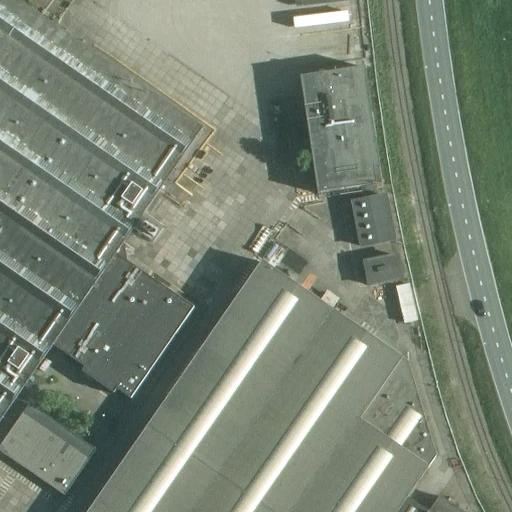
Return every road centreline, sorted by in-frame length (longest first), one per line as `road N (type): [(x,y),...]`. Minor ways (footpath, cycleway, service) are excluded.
road 1 (unknown): [(71,511),(248,276),(272,219),(264,155),(237,116),(161,53),(77,0)]
road 2 (secondary): [(428,0),(466,228),(511,396)]
